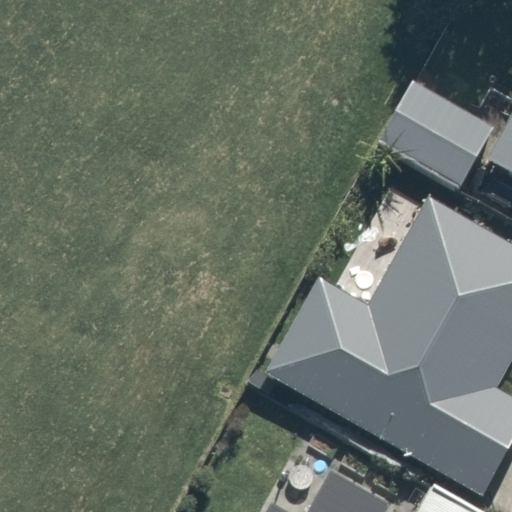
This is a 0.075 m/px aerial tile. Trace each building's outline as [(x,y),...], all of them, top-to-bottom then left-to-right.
[(412,86),(374,153),(452,199),(491,132),(412,86)] [(511,122),(486,170),(511,183),(511,122)] [(311,282),(259,384),(478,496),(511,429),(511,395),(499,389),(511,362),(511,242),(435,203),(378,316),(311,282)] [(381,511),(327,481),(309,511),(381,511)] [(416,511),(482,511),(432,485),(416,511)]
